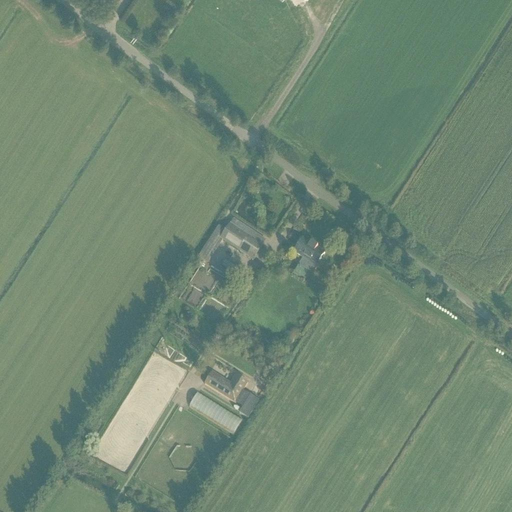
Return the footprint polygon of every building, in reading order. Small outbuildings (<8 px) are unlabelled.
[(253,260),(263,245),(249,236),(248,236),(251,231),(233,219),(229,225),(223,234),(217,230),(216,230),(208,243),(209,243),(216,248),(217,249),(223,241),(253,260)] [(295,253),(303,258),(299,264),(299,267),(313,276),(318,267),(317,267),(325,253),(304,240),(295,253)] [(139,376),(132,392),(133,392),(148,392),(151,383),(152,404),(157,406),(157,412),(156,414),(157,428),(175,387),(175,391),(181,379),(181,384),(187,371),(156,357),(151,368),(146,368),(145,371),(145,384),(141,382),(144,376),(139,376)] [(230,383),(212,372),(204,385),(235,404),(248,383),(235,375),(230,383)] [(195,394),(188,407),(207,416),(214,403),(195,394)]
